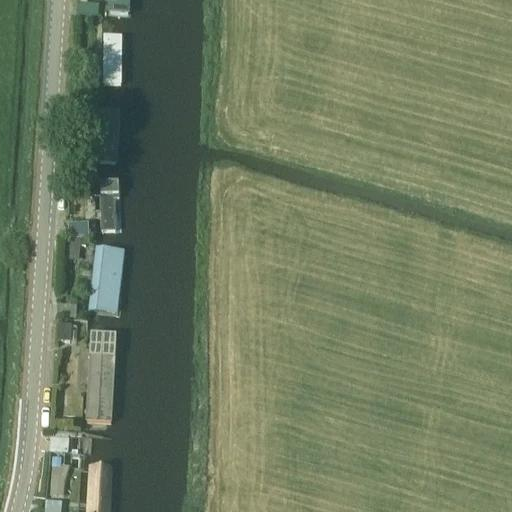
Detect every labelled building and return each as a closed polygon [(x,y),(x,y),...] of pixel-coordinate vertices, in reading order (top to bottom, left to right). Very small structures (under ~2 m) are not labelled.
[(109,0),(109,18),(133,19),(133,0),(109,0)] [(104,36),(102,87),(123,88),(125,37),(104,36)] [(123,113),(99,112),(98,164),(122,165),(123,113)] [(119,187),(95,186),(94,232),(118,233),(119,187)] [(78,228),(68,228),(68,237),(78,237),(78,228)] [(67,242),(66,262),(80,263),(81,248),(80,248),(80,243),(67,242)] [(120,249),(96,249),(93,308),(117,309),(120,249)] [(76,317),(76,307),(59,307),(59,318),(76,317)] [(58,327),(57,344),(71,345),(72,327),(58,327)] [(113,426),(115,333),(90,331),(87,424),(113,426)] [(68,441),(49,440),(49,455),(68,456),(68,441)] [(49,498),(63,499),(64,489),(59,486),(61,469),(60,468),(60,463),(53,462),(53,468),(51,467),(49,498)] [(111,511),(113,464),(86,463),(84,511),(111,511)]
